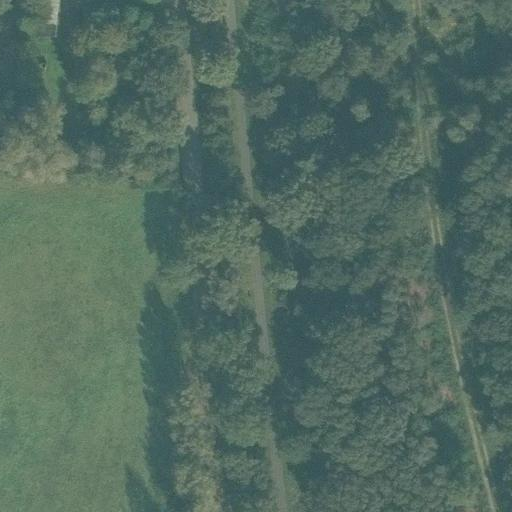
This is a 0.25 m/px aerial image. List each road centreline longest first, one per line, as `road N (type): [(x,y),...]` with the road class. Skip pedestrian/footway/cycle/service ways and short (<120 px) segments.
road 1 (track): [(415,0),(423,158),(469,413),(496,511)]
road 2 (unclassified): [(173,0),(222,511)]
